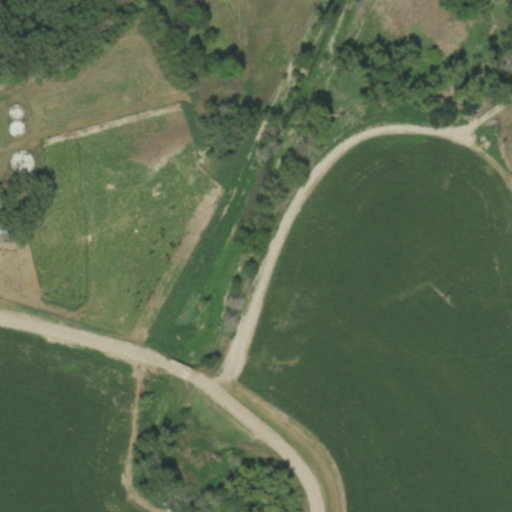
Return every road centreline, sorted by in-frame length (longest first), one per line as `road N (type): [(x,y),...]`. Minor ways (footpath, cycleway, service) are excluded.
road 1 (residential): [(193,374),(293,455),(313,483),(316,511)]
road 2 (residential): [(0,320),(178,368)]
